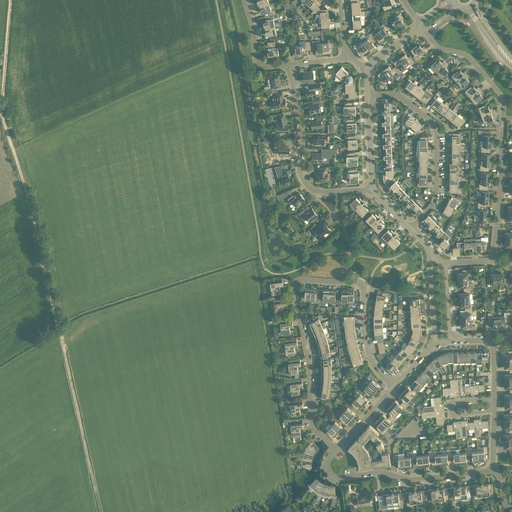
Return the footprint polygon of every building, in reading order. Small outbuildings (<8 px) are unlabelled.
[(311,13),(317,13),(321,9),(318,6),(320,5),(318,3),(320,2),(318,0),(316,0),(310,7),(314,11),(311,13)] [(358,0),(350,0),(352,3),(352,9),(360,8),(359,2),(358,0)] [(393,0),(383,0),(385,5),(382,6),(384,10),(391,8),(390,5),(395,3),(393,0)] [(266,16),(272,14),(275,13),(274,10),(271,11),(269,3),(257,7),(258,11),(260,10),(261,13),(264,12),(265,13),(266,16)] [(321,9),(317,13),(320,12),(321,19),(329,18),(328,9),(321,9)] [(394,12),(397,15),(394,18),(395,20),(391,23),(396,30),(402,26),(401,25),(404,23),(402,20),(404,19),(400,13),(397,11),(394,12)] [(272,14),(266,16),(267,21),(264,22),(264,25),(262,25),(262,29),(275,27),(272,14)] [(329,18),(321,19),(322,28),(329,28),(329,18)] [(361,19),(353,20),(354,29),(361,28),(361,19)] [(377,28),(379,30),(385,38),(391,34),(387,30),(390,28),(385,22),(377,28)] [(277,39),(275,27),(262,29),(263,32),(266,32),(266,35),(269,34),(270,39),(277,39)] [(373,31),(369,34),(374,40),(376,38),(379,42),(385,38),(379,30),(374,33),(373,31)] [(361,40),(363,42),(369,50),(374,46),(371,41),(374,40),(369,34),(361,40)] [(328,42),(322,43),(323,53),(330,52),(330,47),(333,47),(332,39),(327,40),(328,42)] [(316,54),(323,53),(322,43),(319,43),(319,40),(312,41),(313,49),(316,48),(316,54)] [(272,55),(272,56),(279,56),(278,47),(275,48),(275,41),(267,42),(267,45),(265,45),(266,52),(268,52),(269,55),(272,55)] [(305,45),(300,45),(301,55),(308,55),(307,49),(310,49),(309,41),(305,42),(305,45)] [(363,54),(369,50),(363,42),(360,44),(359,41),(353,45),(357,51),(360,50),(363,54)] [(294,56),(301,55),(300,45),(294,46),(294,43),(290,43),(290,51),(293,51),(294,56)] [(419,54),(421,56),(428,52),(424,46),(422,48),(419,45),(417,47),(416,46),(411,50),(415,56),(419,54)] [(405,54),(399,58),(405,66),(410,63),(411,65),(415,63),(411,57),(408,58),(405,54)] [(400,77),(404,74),(402,72),(407,68),(405,66),(399,58),(393,62),(397,67),(394,68),(400,77)] [(431,65),(436,71),(446,63),(443,61),(441,62),(439,60),(437,62),(436,61),(431,65)] [(448,66),(446,63),(436,71),(441,78),(443,76),(443,77),(442,78),(443,80),(448,75),(446,72),(448,70),(446,68),(448,66)] [(350,76),(349,75),(348,75),(347,73),(348,72),(341,66),(336,73),(338,74),(335,77),(341,78),(342,79),(342,78),(345,78),(345,79),(345,80),(345,79),(345,78),(345,77),(346,77),(346,76),(347,76),(348,76),(348,75),(349,75),(350,76)] [(389,78),(393,75),(397,79),(400,77),(394,68),(392,70),(389,66),(383,70),(389,78)] [(384,81),(389,78),(383,70),(377,74),(380,78),(378,80),(382,86),(386,83),(384,81)] [(452,76),(457,82),(467,74),(464,71),(462,73),(460,70),(458,72),(457,71),(452,76)] [(308,83),(314,82),(315,82),(314,71),(303,72),(304,80),(308,80),(308,83)] [(467,74),(457,82),(454,84),(459,90),(462,88),(467,84),(467,83),(469,81),(467,78),(469,77),(467,74)] [(351,76),(350,76),(349,75),(348,75),(348,76),(347,76),(346,76),(346,77),(345,77),(345,78),(345,79),(345,80),(345,81),(346,81),(346,82),(347,82),(348,83),(349,83),(349,84),(346,84),(346,93),(348,93),(349,99),(356,99),(356,92),(355,92),(354,85),(354,84),(354,83),(354,82),(355,80),(355,79),(352,79),(352,78),(352,77),(351,76)] [(270,77),(272,88),(281,86),(278,76),(270,77)] [(411,91),(416,85),(415,85),(408,79),(404,85),(411,91)] [(313,98),(317,97),(315,90),(321,88),(320,83),(311,85),(311,88),(305,89),(307,96),(312,95),(313,98)] [(418,86),(416,85),(411,91),(415,95),(422,85),(420,84),(419,86),(418,86)] [(424,87),(422,85),(415,95),(419,98),(424,91),(422,90),(422,89),(424,87)] [(465,92),(470,98),(480,90),(478,87),(476,89),(474,86),(471,88),(470,87),(465,92)] [(424,91),(419,98),(419,97),(426,103),(433,95),(426,89),(424,91)] [(482,92),(480,90),(470,98),(476,104),(481,100),(480,99),(482,97),(480,94),(482,92)] [(278,109),(278,108),(283,107),(283,108),(286,107),(285,99),(283,99),(282,91),(276,92),(276,96),(273,96),(272,98),(274,109),(278,109)] [(436,109),(442,102),(441,102),(441,103),(434,97),(429,103),(436,108),(436,109)] [(320,111),(320,112),(319,108),(320,106),(322,106),(321,100),(314,101),(314,104),(314,105),(309,106),(309,105),(310,114),(310,113),(320,111)] [(382,110),(382,114),(390,113),(389,102),(385,102),(385,101),(381,101),(382,107),(384,107),(384,110),(382,110)] [(443,104),(442,102),(436,109),(440,112),(448,103),(446,101),(444,104),(443,104)] [(344,115),(347,115),(356,114),(355,106),(352,106),(352,102),(348,103),(347,103),(346,103),(345,104),(345,105),(344,105),(344,106),(344,107),(344,115)] [(449,104),(448,103),(440,112),(444,115),(450,109),(448,107),(448,106),(449,104)] [(481,116),(493,111),(492,108),(489,109),(488,106),(485,107),(485,105),(478,108),(481,116)] [(451,110),(450,109),(444,115),(448,119),(456,109),(454,108),(452,110),(451,110)] [(457,110),(456,109),(448,119),(452,122),(458,115),(456,113),(457,110)] [(494,114),(493,111),(481,116),(484,123),(490,121),(490,119),(493,118),(492,115),(494,114)] [(393,125),(393,113),(390,113),(382,114),(382,118),(385,118),(385,122),(382,122),(382,125),(390,125),(393,125)] [(276,124),(276,133),(288,133),(288,125),(286,125),(284,114),(278,115),(280,124),(276,124)] [(411,126),(415,120),(408,114),(403,120),(411,126)] [(458,115),(452,122),(453,121),(460,127),(465,121),(457,115),(458,115)] [(311,121),(311,128),(321,127),(321,121),(324,120),(324,117),(317,118),(317,121),(311,121)] [(345,127),(348,127),(348,131),(356,131),(356,122),(353,123),(353,119),(349,119),(348,119),(347,120),(346,120),(346,121),(345,121),(345,122),(345,123),(345,127)] [(415,120),(411,126),(409,128),(414,132),(416,130),(418,132),(423,126),(415,120)] [(393,125),(390,125),(382,125),(383,125),(383,129),(384,129),(384,133),(383,133),(383,136),(394,136),(393,125)] [(482,135),(482,141),(491,141),(492,135),(489,135),(489,131),(481,131),(481,135),(482,135)] [(452,143),(460,143),(460,142),(460,133),(452,133),(452,142),(452,143)] [(320,146),(324,146),(324,140),(327,140),(327,134),(317,134),(317,137),(314,137),(314,138),(313,138),(313,141),(314,142),(314,144),(320,144),(320,146)] [(348,140),(349,148),(357,148),(357,139),(354,139),(353,136),(350,136),(349,136),(348,136),(347,137),(346,137),(346,138),(346,139),(345,139),(345,140),(348,140)] [(394,136),(383,136),(383,140),(386,140),(386,144),(383,144),(383,147),(391,147),(394,147),(394,136)] [(491,141),(482,141),(482,146),(481,146),(481,150),(488,150),(489,147),(492,147),(491,141)] [(283,155),(283,156),(289,156),(289,147),(285,147),(285,143),(275,143),(274,150),(279,150),(279,155),(283,155)] [(391,147),(383,147),(383,148),(384,148),(384,152),(386,152),(386,155),(383,155),(384,159),(392,158),(391,147)] [(329,154),(329,149),(321,149),(321,154),(312,153),(312,162),(321,162),(322,158),(324,158),(324,154),(329,154)] [(488,150),(481,150),(481,154),(482,154),(481,159),(491,160),(491,159),(492,153),(488,153),(488,150)] [(347,165),(349,165),(358,164),(357,156),(354,156),(354,153),(350,153),(349,153),(348,153),(348,154),(347,154),(347,155),(346,155),(346,156),(346,157),(347,165)] [(392,158),(384,159),(384,163),(387,163),(387,166),(384,166),(384,170),(392,169),(392,158)] [(491,160),(481,159),(481,165),(480,165),(480,169),(488,169),(488,166),(491,166),(491,160)] [(321,182),(321,181),(328,181),(327,174),(326,174),(326,168),(319,168),(319,173),(320,173),(320,174),(317,175),(317,182),(318,182),(321,182)] [(280,184),(283,183),(283,184),(284,184),(284,186),(288,184),(288,183),(294,181),(290,169),(284,171),(285,176),(278,178),(280,184)] [(347,182),(350,182),(359,181),(358,173),(355,173),(355,169),(351,169),(350,169),(350,170),(349,170),(348,170),(348,171),(347,171),(347,172),(347,173),(350,173),(350,177),(347,177),(347,182)] [(384,182),(393,179),(393,175),(392,169),(384,170),(386,170),(387,173),(383,173),(383,178),(383,179),(383,180),(384,181),(384,182)] [(488,169),(480,169),(480,172),(481,172),(481,178),(490,179),(490,178),(491,172),(488,172),(488,169)] [(428,177),(419,177),(420,177),(420,181),(418,181),(418,186),(420,186),(427,186),(427,177),(428,177)] [(490,179),(481,178),(480,184),(479,184),(479,187),(487,188),(487,185),(490,185),(490,179)] [(393,191),(399,185),(393,179),(384,182),(384,183),(385,184),(386,185),(386,186),(390,189),(393,187),(395,189),(393,191)] [(458,184),(449,183),(449,184),(450,184),(450,193),(457,193),(458,184)] [(399,185),(393,191),(396,194),(398,193),(400,195),(398,197),(400,199),(406,194),(399,186),(399,185)] [(487,188),(479,187),(479,191),(480,191),(479,197),(489,197),(490,191),(487,191),(487,188)] [(299,205),(299,203),(304,199),(299,193),(295,197),(293,194),(286,199),(291,204),(293,202),(296,207),(299,205)] [(406,205),(408,207),(414,202),(406,194),(400,199),(401,200),(401,199),(404,202),(405,201),(408,203),(406,205)] [(446,205),(453,209),(456,203),(458,204),(459,201),(451,196),(446,205)] [(350,204),(356,210),(365,200),(363,198),(361,200),(359,198),(358,199),(356,197),(354,199),(353,198),(343,198),(343,202),(348,202),(350,204)] [(489,197),(479,197),(479,202),(478,202),(477,206),(485,206),(486,203),(489,204),(489,197)] [(365,200),(356,210),(362,216),(368,210),(367,208),(368,206),(366,204),(368,203),(365,200)] [(416,200),(414,202),(408,207),(409,208),(409,207),(412,210),(413,208),(416,211),(414,213),(416,215),(422,210),(420,207),(421,206),(416,200)] [(449,217),(453,209),(446,205),(442,213),(449,217)] [(485,206),(477,206),(477,209),(476,209),(475,215),(487,216),(488,210),(485,210),(485,206)] [(314,219),(314,218),(317,215),(312,208),(308,211),(306,208),(299,213),(304,220),(305,220),(307,219),(310,222),(314,219)] [(366,220),(372,226),(381,217),(379,214),(377,216),(375,214),(374,215),(372,214),(366,220)] [(428,227),(430,229),(436,223),(428,215),(422,221),(425,224),(427,222),(430,225),(428,227)] [(487,216),(475,215),(474,220),(476,221),(476,224),(483,225),(484,222),(487,222),(487,216)] [(384,219),(381,217),(372,226),(378,232),(384,226),(383,224),(384,223),(382,221),(384,219)] [(328,234),(328,232),(330,231),(325,225),(328,223),(324,219),(316,225),(318,227),(313,232),(319,240),(323,236),(325,236),(328,234)] [(436,223),(430,229),(433,232),(435,230),(438,233),(436,235),(438,237),(444,231),(436,223)] [(382,236),(388,242),(397,233),(395,230),(393,232),(391,230),(390,231),(388,230),(382,236)] [(444,231),(438,237),(438,238),(439,239),(440,239),(440,240),(441,242),(440,242),(444,247),(448,242),(446,240),(450,237),(444,231)] [(400,235),(397,233),(388,242),(394,248),(400,242),(398,240),(400,239),(398,237),(400,235)] [(475,239),(476,250),(479,250),(479,251),(486,251),(486,238),(475,239)] [(464,242),(464,251),(465,251),(465,250),(469,250),(468,248),(472,248),(472,250),(476,250),(475,239),(475,242),(464,242)] [(463,251),(464,251),(464,242),(456,242),(456,247),(453,247),(453,253),(459,253),(459,252),(460,251),(461,251),(462,251),(463,251)] [(458,280),(468,280),(468,275),(472,275),(472,269),(464,270),(464,273),(458,273),(458,280)] [(491,283),(497,283),(497,273),(490,273),(490,279),(487,279),(487,288),(491,287),(491,283)] [(501,286),(507,286),(507,279),(504,279),(504,273),(497,273),(497,283),(501,283),(501,286)] [(465,286),(465,290),(471,289),(471,283),(468,283),(468,280),(458,280),(459,287),(465,286)] [(272,294),(281,293),(280,286),(283,285),(283,281),(270,283),(271,289),(271,294),(272,294)] [(304,298),(310,299),(312,289),(305,288),(305,294),(302,294),(301,301),(304,301),(304,298)] [(314,303),(319,303),(320,296),(317,296),(318,289),(312,289),(310,299),(314,299),(314,303)] [(459,293),(459,300),(469,299),(469,293),(471,293),(471,289),(465,290),(465,293),(459,293)] [(323,296),(320,296),(319,303),(323,303),(323,300),(329,300),(329,290),(323,290),(323,296)] [(335,304),(338,304),(338,297),(335,297),(336,290),(329,290),(329,300),(332,300),(333,304),(335,304)] [(342,297),(338,297),(338,304),(342,304),(342,300),(348,300),(348,290),(341,290),(342,297)] [(354,290),(348,290),(348,300),(354,300),(354,304),(357,304),(357,296),(354,296),(354,290)] [(376,300),(384,301),(385,297),(387,298),(388,294),(382,292),(382,295),(377,294),(376,300)] [(410,305),(420,304),(419,298),(415,298),(415,295),(409,296),(410,305)] [(274,300),(274,303),(275,310),(274,314),(276,314),(284,313),(283,306),(287,305),(286,299),(274,300)] [(466,306),(466,310),(472,309),(472,303),(470,303),(469,299),(459,300),(460,307),(466,306)] [(460,313),(461,320),(471,319),(470,315),(473,315),(472,309),(466,310),(466,313),(460,313)] [(504,316),(498,317),(498,327),(505,326),(505,320),(508,320),(508,312),(504,312),(504,316)] [(491,327),(498,327),(498,317),(494,317),(494,315),(491,315),(491,313),(488,313),(488,321),(491,321),(491,327)] [(309,323),(312,327),(321,324),(319,321),(322,319),(320,315),(318,315),(313,318),(314,320),(309,323)] [(282,334),(290,333),(289,326),(293,325),(292,318),(280,320),(281,329),(280,334),(282,334)] [(471,326),(471,319),(461,320),(461,327),(467,326),(467,330),(475,329),(475,326),(471,326)] [(324,322),(321,324),(312,327),(314,332),(323,329),(326,328),(324,322)] [(314,332),(315,337),(325,334),(323,329),(314,332)] [(383,333),(374,334),(375,340),(376,339),(377,342),(383,341),(382,338),(384,338),(383,333)] [(410,339),(419,342),(420,335),(421,335),(411,334),(411,339),(410,339)] [(284,340),(285,343),(286,350),(285,354),(286,354),(295,353),(294,346),(297,345),(297,338),(284,340)] [(407,344),(415,349),(418,342),(419,343),(419,342),(410,339),(408,344),(407,344)] [(415,349),(407,344),(404,349),(402,348),(410,355),(414,349),(415,349)] [(410,355),(402,348),(398,352),(406,359),(409,354),(410,355)] [(398,352),(394,356),(402,363),(406,359),(398,352)] [(438,355),(438,356),(442,365),(442,364),(447,362),(445,353),(445,354),(438,355)] [(394,356),(391,361),(398,367),(402,363),(394,356)] [(432,360),(431,360),(438,368),(437,367),(442,365),(438,356),(438,357),(432,360)] [(288,360),(288,363),(289,370),(288,374),(290,374),(298,373),(297,366),(301,365),(300,359),(288,360)] [(426,365),(426,366),(434,373),(433,371),(438,368),(431,360),(432,361),(426,365)] [(394,372),(398,367),(391,361),(386,365),(394,372)] [(427,366),(423,371),(430,377),(434,373),(426,366),(427,366)] [(423,371),(419,375),(426,382),(430,377),(423,371)] [(368,384),(376,391),(380,386),(375,382),(377,380),(370,373),(368,376),(369,378),(366,382),(368,384)] [(419,375),(415,379),(423,386),(426,382),(419,375)] [(469,378),(471,395),(478,394),(478,392),(484,391),(484,384),(475,385),(475,377),(469,378)] [(461,379),(456,379),(457,396),(464,395),(464,393),(470,392),(471,395),(469,378),(470,385),(462,386),(461,379)] [(286,381),(286,382),(287,386),(290,385),(290,388),(290,390),(291,390),(291,395),(300,393),(299,386),(303,386),(302,379),(286,381)] [(418,390),(423,386),(415,379),(411,384),(418,390)] [(450,397),(457,396),(456,379),(450,380),(451,387),(443,388),(443,395),(450,395),(450,397)] [(362,386),(359,389),(365,393),(367,391),(371,395),(376,391),(368,384),(364,388),(362,386)] [(404,391),(411,398),(415,393),(418,396),(420,393),(414,388),(412,391),(408,386),(404,391)] [(360,393),(356,398),(363,405),(367,400),(363,396),(365,393),(359,389),(357,391),(360,393)] [(329,397),(330,392),(320,390),(319,396),(319,398),(322,399),(322,402),(329,402),(330,398),(329,397)] [(404,400),(402,402),(408,407),(410,404),(407,402),(411,398),(404,391),(399,396),(404,400)] [(421,413),(444,410),(444,403),(441,403),(441,397),(431,398),(432,405),(435,406),(423,407),(423,408),(423,412),(421,412),(421,413)] [(349,400),(347,402),(352,407),(355,405),(359,409),(363,405),(356,398),(352,402),(349,400)] [(294,401),(294,404),(290,405),(291,411),(291,415),(292,415),(301,414),(300,407),(303,406),(302,400),(294,401)] [(395,400),(391,405),(399,411),(403,407),(405,409),(408,407),(402,402),(400,404),(395,400)] [(347,407),(343,412),(351,418),(355,414),(350,410),(352,407),(347,402),(345,405),(347,407)] [(392,414),(390,416),(395,421),(397,418),(395,416),(399,411),(391,405),(387,409),(392,414)] [(445,417),(444,410),(421,413),(422,415),(422,418),(423,420),(426,418),(436,417),(437,425),(444,424),(443,418),(445,417)] [(337,414),(335,416),(340,421),(342,419),(347,423),(347,422),(350,421),(349,420),(351,418),(343,412),(339,416),(337,414)] [(383,414),(379,419),(386,425),(390,421),(393,423),(395,421),(390,416),(388,418),(383,414)] [(338,423),(340,421),(335,416),(332,419),(328,423),(331,425),(339,432),(340,430),(341,431),(342,428),(343,428),(338,423)] [(382,430),(386,425),(379,419),(375,423),(379,427),(377,430),(383,435),(385,432),(382,430)] [(474,420),(475,436),(481,436),(480,428),(488,427),(487,420),(481,421),(481,419),(474,420)] [(467,420),(460,421),(462,438),(467,437),(466,430),(469,429),(469,432),(475,432),(475,436),(474,420),(473,420),(474,422),(467,422),(467,420)] [(456,438),(462,438),(460,421),(453,422),(453,424),(447,425),(447,432),(456,431),(456,438)] [(292,436),(301,435),(300,428),(303,427),(303,423),(290,425),(291,432),(291,436),(292,436)] [(339,432),(331,425),(327,430),(325,428),(322,430),(328,435),(330,433),(334,437),(335,436),(337,435),(337,434),(339,432)] [(369,425),(358,437),(360,439),(358,440),(357,439),(348,448),(351,451),(353,450),(354,451),(356,453),(354,454),(357,457),(358,461),(360,460),(360,462),(361,464),(359,465),(359,469),(372,467),(371,465),(374,465),(374,467),(390,465),(389,453),(385,453),(384,446),(381,441),(376,436),(379,433),(369,425)] [(308,450),(316,456),(317,456),(317,454),(318,453),(320,452),(313,445),(311,446),(310,447),(309,449),(308,450)] [(477,447),(477,448),(479,461),(485,460),(484,454),(487,453),(487,446),(477,447)] [(469,455),(468,448),(465,449),(465,452),(459,453),(460,463),(467,462),(466,456),(469,455)] [(472,448),(468,448),(469,455),(472,455),(473,461),(479,461),(477,448),(472,448)] [(451,457),(450,450),(450,449),(446,450),(447,453),(441,454),(442,464),(448,463),(447,457),(451,457)] [(305,456),(304,457),(314,461),(314,459),(315,459),(315,457),(316,456),(308,450),(307,452),(306,453),(305,455),(305,456)] [(450,450),(451,457),(454,457),(454,463),(460,463),(459,453),(457,453),(455,450),(450,450)] [(432,458),(431,451),(428,451),(428,454),(422,455),(423,465),(430,464),(429,458),(432,458)] [(431,451),(432,458),(432,459),(435,458),(436,464),(442,464),(441,454),(441,451),(437,452),(436,451),(431,451)] [(416,452),(413,453),(414,460),(417,460),(417,466),(423,465),(422,455),(417,456),(416,452)] [(414,460),(413,453),(408,453),(407,457),(404,457),(405,467),(411,466),(411,460),(414,460)] [(399,468),(405,467),(404,457),(398,458),(398,454),(394,455),(395,462),(398,461),(399,468)] [(303,463),(302,464),(312,465),(313,464),(313,463),(313,462),(314,461),(304,457),(304,458),(303,459),(303,460),(303,462),(303,463)] [(314,494),(315,495),(321,486),(320,486),(318,485),(317,484),(317,483),(310,490),(311,491),(312,492),(313,494),(314,494)] [(481,484),(473,485),(474,496),(493,494),(492,483),(483,484),(483,483),(482,483),(481,483),(481,484)] [(458,486),(458,487),(458,488),(460,488),(461,498),(470,497),(470,492),(472,492),(471,485),(461,486),(460,486),(460,485),(459,485),(459,486),(458,486)] [(321,487),(321,486),(315,495),(317,496),(318,497),(320,497),(322,498),(325,489),(324,488),(323,488),(321,487)] [(458,487),(448,488),(449,494),(451,494),(451,499),(461,498),(460,488),(458,488),(458,487)] [(436,489),(436,490),(437,490),(438,500),(448,499),(447,494),(449,494),(448,488),(439,489),(438,489),(438,488),(437,488),(436,488),(436,489)] [(327,489),(325,489),(322,498),(323,499),(325,499),(327,500),(329,500),(330,490),(329,490),(328,490),(327,489)] [(436,489),(426,490),(427,497),(428,496),(429,501),(438,500),(437,490),(436,490),(436,489)] [(413,491),(413,492),(414,493),(415,493),(416,503),(425,502),(425,497),(427,497),(426,490),(416,491),(416,490),(415,490),(414,490),(414,491),(413,491)] [(391,494),(391,495),(392,495),(393,505),(403,504),(402,499),(404,499),(404,493),(394,494),(394,493),(393,493),(392,492),(392,493),(391,493),(391,494)] [(413,492),(404,493),(404,499),(406,499),(407,507),(411,506),(411,503),(416,503),(415,493),(414,493),(413,492)] [(357,501),(358,506),(370,504),(369,496),(357,498),(357,494),(353,495),(353,501),(357,501)] [(387,506),(393,505),(392,495),(391,495),(391,494),(378,495),(380,509),(388,508),(387,506)]
